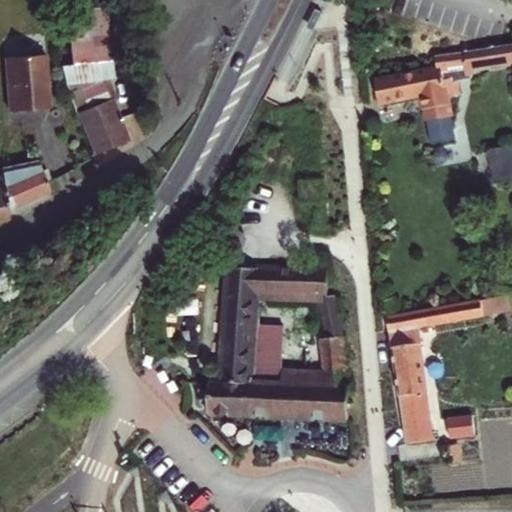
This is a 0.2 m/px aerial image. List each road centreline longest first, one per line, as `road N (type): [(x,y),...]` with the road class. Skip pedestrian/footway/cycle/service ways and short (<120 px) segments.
road 1 (tertiary): [(0,409),(84,338),(176,233),(302,0)]
road 2 (tertiary): [(268,0),(154,210),(90,288),(0,369)]
road 3 (residential): [(190,21),(180,114),(0,232)]
